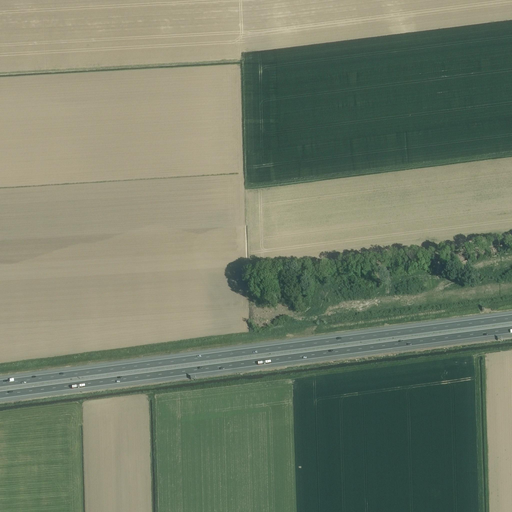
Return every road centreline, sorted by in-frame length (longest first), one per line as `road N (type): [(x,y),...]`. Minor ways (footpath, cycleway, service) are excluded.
road 1 (motorway): [(0,394),(511,329)]
road 2 (motorway): [(511,318),(0,383)]
